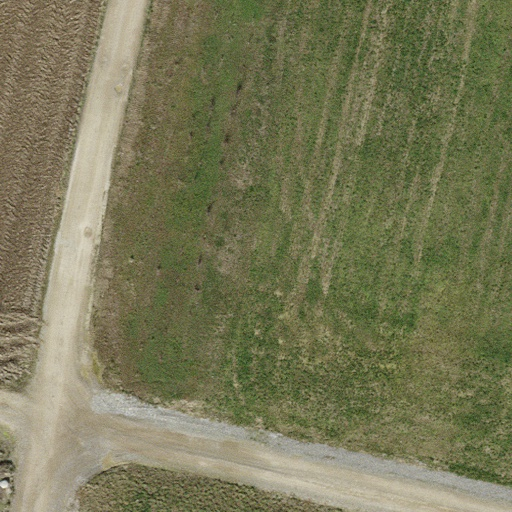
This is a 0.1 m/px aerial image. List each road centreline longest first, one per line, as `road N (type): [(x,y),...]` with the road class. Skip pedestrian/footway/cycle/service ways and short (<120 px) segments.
road 1 (track): [(0,421),(57,435),(310,457),(507,511)]
road 2 (track): [(151,0),(54,447)]
